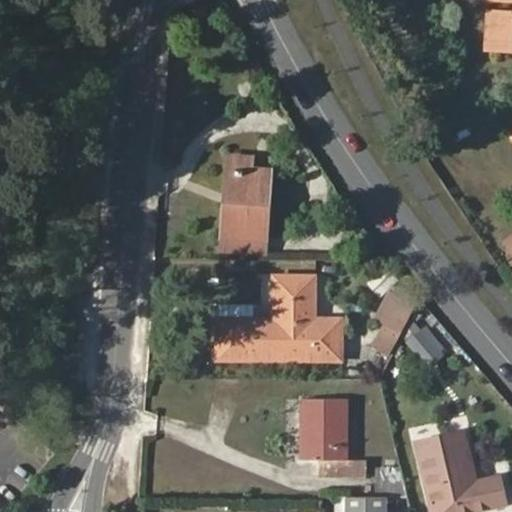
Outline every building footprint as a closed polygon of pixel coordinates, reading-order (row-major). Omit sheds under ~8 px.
[(511,0),(488,0),(488,1),(511,1),(511,10),(487,10),(485,51),(511,52),(511,0)] [(253,158),(227,156),(226,168),(253,170),(253,158)] [(253,170),(226,168),(222,237),(266,240),(271,172),(253,170)] [(221,258),(265,259),(266,240),(222,237),(221,258)] [(275,279),(274,320),(256,321),(255,305),(218,304),(218,359),(341,359),(342,320),(315,320),(315,279),(275,279)] [(416,303),(394,290),(379,318),(387,323),(401,331),(416,303)] [(374,347),(388,355),(402,332),(401,331),(387,323),(374,347)] [(428,361),(448,348),(431,323),(411,336),(428,361)] [(346,459),(346,401),(288,401),(288,459),(320,459),(339,459),(339,481),(364,481),(364,459),(346,459)] [(476,481),(466,433),(417,443),(432,511),(466,511),(506,504),(501,476),(476,481)] [(320,480),(339,481),(339,459),(320,459),(320,480)] [(390,495),(408,495),(402,469),(376,468),(376,495),(390,495)] [(331,511),(345,511),(346,495),(332,495),(331,511)] [(345,511),(389,511),(390,495),(376,495),(346,495),(345,511)]
